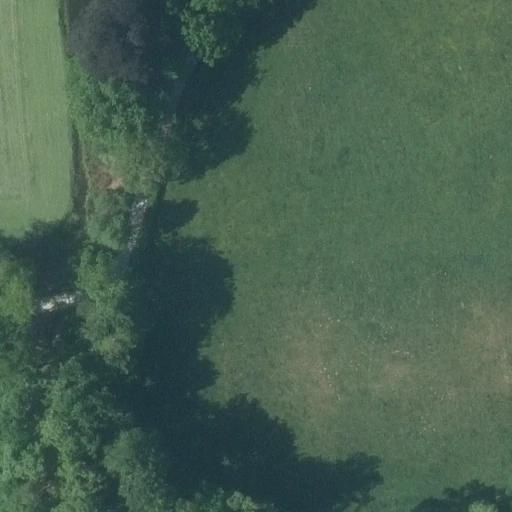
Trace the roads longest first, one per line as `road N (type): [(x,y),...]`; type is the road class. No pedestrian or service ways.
road 1 (track): [(0,305),(52,304),(114,276),(185,61),(235,0)]
road 2 (track): [(52,304),(50,511)]
